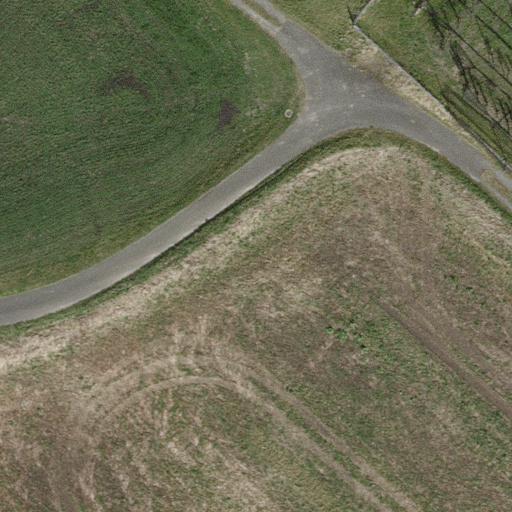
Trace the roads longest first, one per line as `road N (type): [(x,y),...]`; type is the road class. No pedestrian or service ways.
road 1 (track): [(0,281),(85,253),(287,118),(374,90)]
road 2 (track): [(374,90),(511,212)]
road 3 (track): [(265,0),(374,90)]
